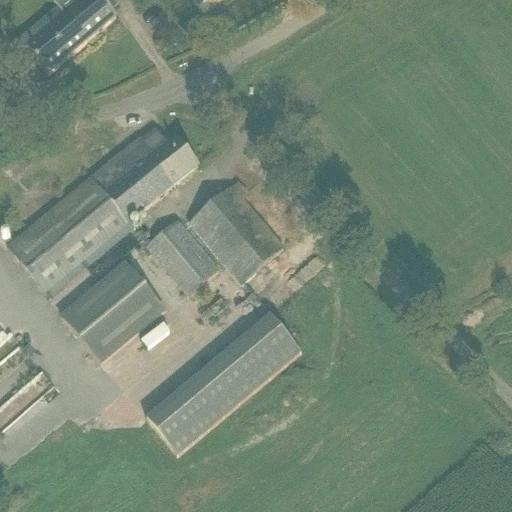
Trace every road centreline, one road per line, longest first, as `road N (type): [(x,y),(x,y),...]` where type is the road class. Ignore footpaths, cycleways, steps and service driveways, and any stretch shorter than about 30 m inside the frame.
road 1 (unclassified): [(511,405),(191,77)]
road 2 (unclassified): [(0,120),(40,126),(191,77)]
road 3 (unclassified): [(191,77),(320,0)]
